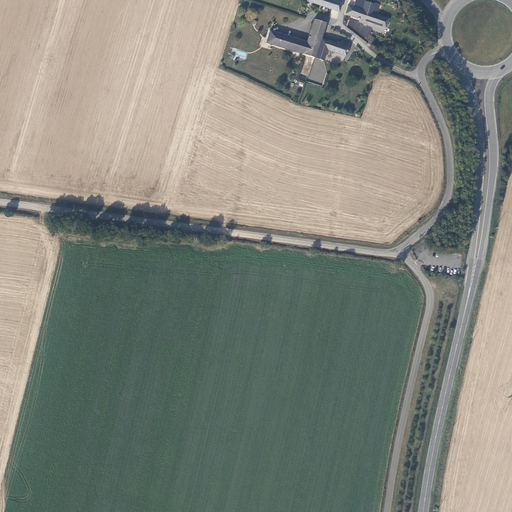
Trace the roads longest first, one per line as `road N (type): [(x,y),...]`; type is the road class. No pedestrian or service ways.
road 1 (unclassified): [(380,253),(0,202)]
road 2 (unclassified): [(388,511),(429,303),(402,247)]
road 3 (primary): [(455,60),(480,140),(468,299)]
road 4 (primary): [(468,299),(490,208),(489,102),(503,71)]
road 5 (primary): [(424,511),(468,299)]
road 6 (unclassified): [(402,247),(438,218),(451,184),(448,139),(420,75)]
